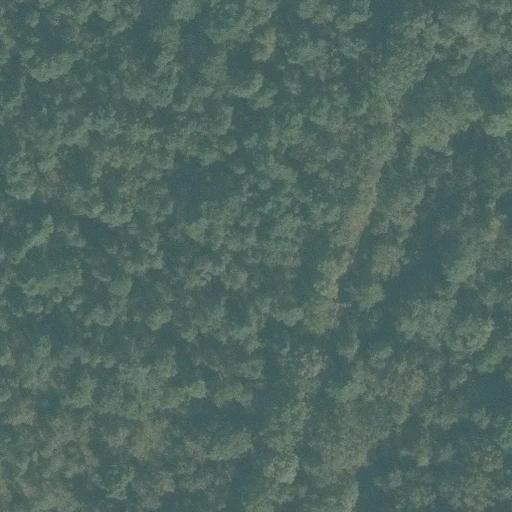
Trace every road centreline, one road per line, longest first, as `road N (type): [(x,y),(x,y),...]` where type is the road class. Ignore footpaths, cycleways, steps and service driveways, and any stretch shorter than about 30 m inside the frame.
road 1 (track): [(269,511),(431,0)]
road 2 (track): [(0,384),(311,425)]
